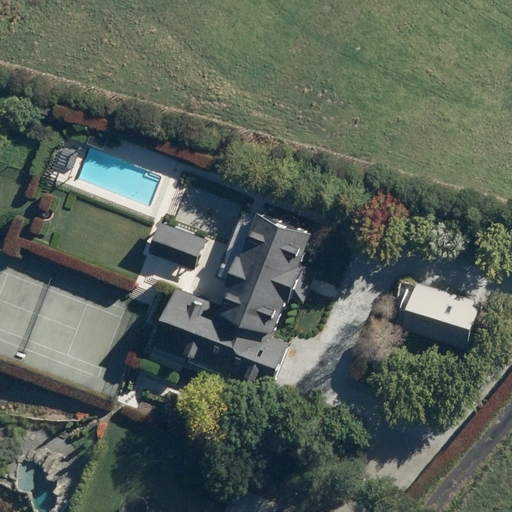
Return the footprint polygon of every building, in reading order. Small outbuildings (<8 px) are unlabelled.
[(59,111),(47,106),(43,115),(55,120),(59,111)] [(179,289),(158,343),(275,387),(293,341),(278,335),(291,300),(295,302),(296,298),(307,303),(321,268),(307,262),(318,233),(265,212),(248,256),(244,255),(233,283),(237,285),(228,308),(179,289)] [(154,251),(198,267),(209,237),(165,222),(154,251)] [(421,282),(407,328),(471,347),(485,301),(421,282)] [(265,478),(278,478),(278,457),(265,457),(265,478)] [(127,493),(123,501),(123,504),(123,506),(123,509),(124,511),(155,511),(156,509),(157,507),(157,504),(156,501),(155,498),(154,496),(152,494),(150,492),(148,490),(146,489),(143,488),(140,488),(137,488),(135,489),(132,490),(130,491),(127,493)]
